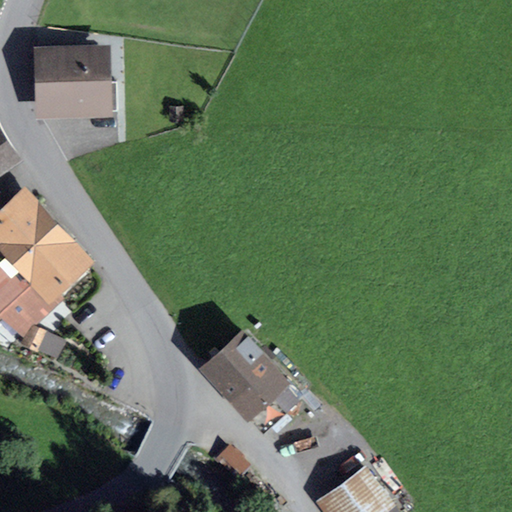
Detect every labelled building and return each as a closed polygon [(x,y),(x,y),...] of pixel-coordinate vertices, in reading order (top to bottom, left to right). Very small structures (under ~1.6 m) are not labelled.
[(44,53),(45,105),(84,103),(84,110),(117,110),(117,81),(102,81),(101,51),(44,53)] [(0,140),(0,163),(11,157),(0,140)] [(0,215),(0,243),(1,245),(7,240),(16,250),(0,264),(0,316),(6,311),(22,328),(60,294),(53,287),(83,259),(23,194),(0,215)] [(260,349),(244,332),(211,362),(226,378),(224,381),(266,427),(285,410),(268,392),(281,380),(256,353),(260,349)] [(220,461),(239,479),(249,468),(230,450),(220,461)] [(393,511),(364,471),(327,498),(337,511),(393,511)]
